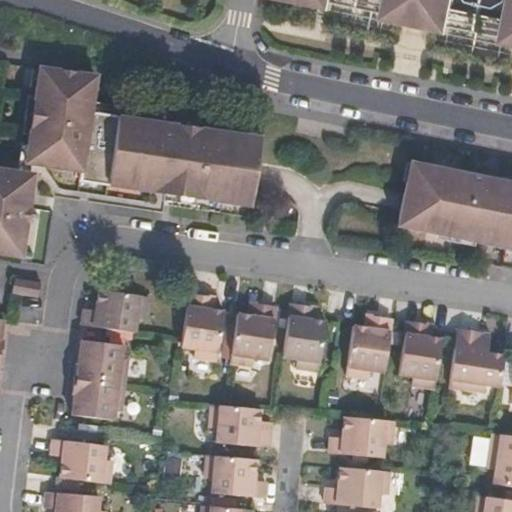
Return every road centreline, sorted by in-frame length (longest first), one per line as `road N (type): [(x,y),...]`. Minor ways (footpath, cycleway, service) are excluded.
road 1 (residential): [(511,296),(103,246),(79,256),(65,277),(55,330),(11,388),(0,494)]
road 2 (residential): [(230,66),(511,128)]
road 3 (residential): [(31,0),(230,66)]
